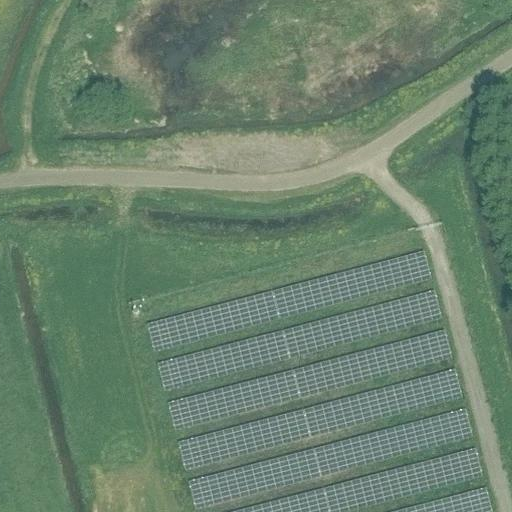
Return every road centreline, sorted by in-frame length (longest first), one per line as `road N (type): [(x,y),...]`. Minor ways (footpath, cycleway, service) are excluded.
road 1 (unclassified): [(511,59),(383,148),(309,179),(0,184)]
road 2 (track): [(63,0),(23,109),(28,181)]
